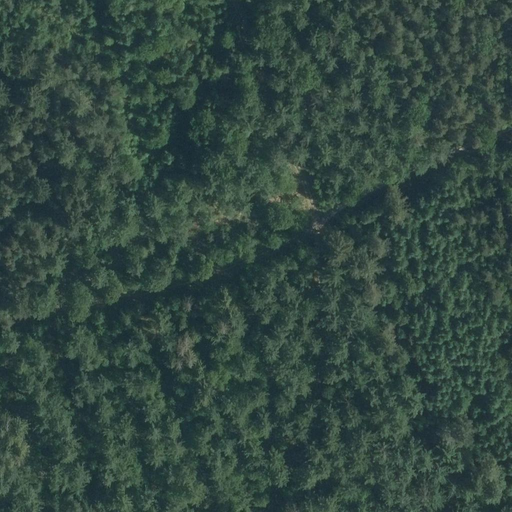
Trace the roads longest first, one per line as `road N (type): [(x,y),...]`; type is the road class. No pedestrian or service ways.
road 1 (track): [(263,511),(307,438),(321,384),(320,221)]
road 2 (track): [(320,221),(222,267),(33,315)]
road 3 (track): [(241,0),(320,221)]
road 4 (track): [(511,127),(320,221)]
